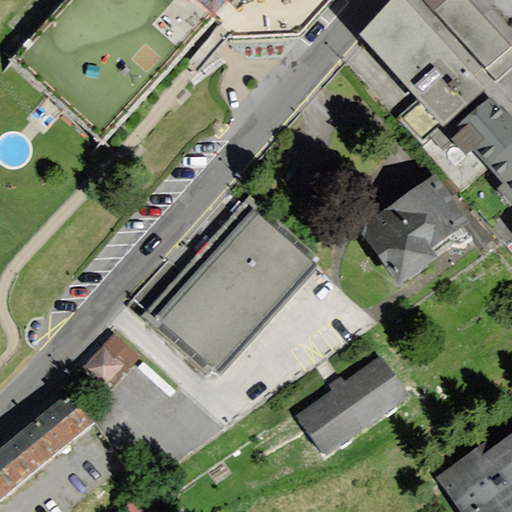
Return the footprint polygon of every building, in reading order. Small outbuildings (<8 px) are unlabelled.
[(67,0),(11,63),(101,147),(226,0),(67,0)] [(375,23),(364,33),(425,100),(403,120),(422,140),(464,185),(486,165),(511,192),(511,129),(496,112),(486,101),(476,91),(480,87),(445,49),(415,17),(399,0),(375,23)] [(506,44),(467,0),(429,0),(485,63),(506,44)] [(467,219),(436,176),(386,212),(365,226),(402,277),(432,256),(426,248),(467,219)] [(146,316),(211,375),(312,264),(246,205),(194,263),(146,316)] [(82,373),(103,392),(136,356),(115,337),(82,373)] [(303,416),(326,450),(405,395),(382,362),(342,389),(303,416)] [(0,495),(88,424),(73,407),(69,411),(61,401),(50,410),(0,450),(0,495)] [(511,511),(511,438),(444,482),(463,511),(511,511)]
